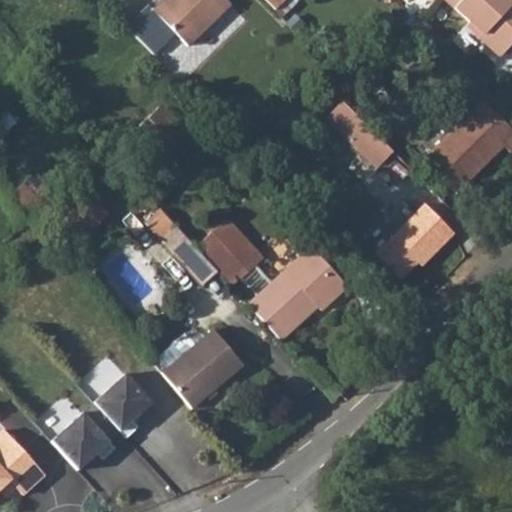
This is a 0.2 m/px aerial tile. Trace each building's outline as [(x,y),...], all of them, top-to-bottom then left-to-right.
[(233,0),(166,0),(159,8),(192,42),(234,0),(233,0)] [(511,0),(447,0),(470,22),(488,39),(484,43),(500,58),(511,45),(511,0)] [(470,22),(466,27),(484,43),(488,39),(470,22)] [(511,122),(480,91),(468,104),(474,111),(428,157),(461,190),(507,143),(511,147),(511,122)] [(342,96),(327,112),(375,161),(391,145),(342,96)] [(165,109),(138,133),(171,169),(198,144),(165,109)] [(11,194),(30,217),(59,193),(40,170),(11,194)] [(71,210),(89,232),(113,213),(95,191),(71,210)] [(428,203),(379,252),(403,276),(425,254),(429,257),(456,231),(428,203)] [(230,219),(199,248),(221,271),(235,287),(245,279),(261,297),(252,305),(284,339),(320,306),(325,310),(351,285),(315,247),(276,283),(259,266),(267,258),(230,219)] [(179,226),(164,239),(186,263),(206,285),(221,271),(199,248),(179,226)] [(213,328),(161,371),(191,407),(243,364),(213,328)] [(118,427),(124,435),(137,424),(130,417),(150,400),(123,370),(92,399),(118,427)] [(92,399),(81,409),(107,438),(118,427),(92,399)] [(49,437),(75,466),(95,449),(101,456),(113,445),(107,438),(81,409),(49,437)] [(0,481),(6,476),(13,483),(20,491),(42,471),(2,426),(0,427),(0,481)] [(6,476),(0,481),(0,487),(4,492),(13,483),(6,476)]
